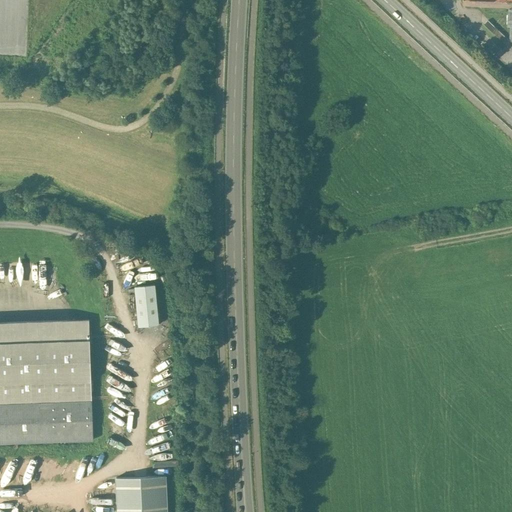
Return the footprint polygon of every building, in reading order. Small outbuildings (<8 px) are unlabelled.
[(496,28),(488,20),(484,25),(492,33),(496,28)] [(504,36),(496,28),(492,33),(500,41),(504,36)] [(155,284),(135,286),(139,326),(159,324),(155,284)] [(89,320),(0,322),(0,443),(93,440),(89,320)] [(167,511),(166,476),(116,477),(117,511),(167,511)]
